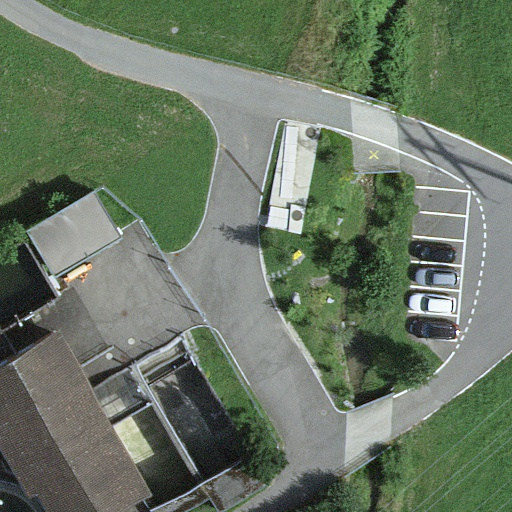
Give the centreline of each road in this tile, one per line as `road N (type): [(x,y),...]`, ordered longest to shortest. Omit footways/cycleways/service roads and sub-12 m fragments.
road 1 (residential): [(14,0),(98,46),(402,129),(511,184)]
road 2 (track): [(511,313),(398,419),(252,511)]
